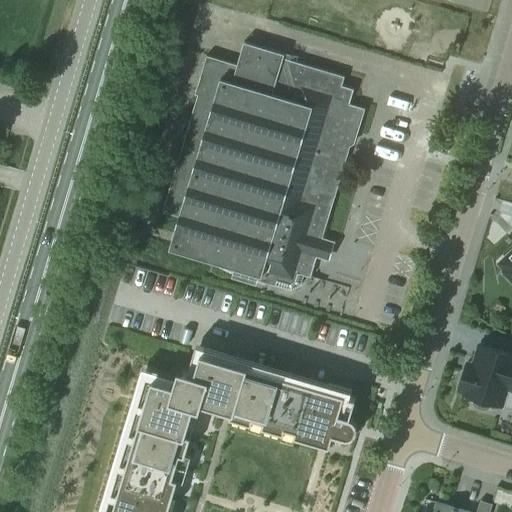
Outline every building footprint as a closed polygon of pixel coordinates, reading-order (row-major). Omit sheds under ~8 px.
[(196,94),(161,211),(177,216),(168,247),(232,266),(229,276),(246,282),(251,283),(252,278),(288,289),(298,283),(301,273),(309,275),(322,229),(323,226),(344,155),(345,151),(348,141),(344,140),(348,128),(356,130),(359,118),(363,106),(350,102),(354,87),(342,84),(344,79),(345,75),(314,66),(283,57),(284,53),(242,40),(235,65),(204,55),(192,93),(196,94)] [(511,250),(500,262),(506,268),(504,269),(511,277),(511,250)] [(511,352),(479,342),(470,371),(465,369),(464,368),(458,388),(464,389),(463,392),(473,395),(472,399),(473,403),(475,406),(483,409),(487,408),(490,405),(491,401),(501,404),(507,386),(511,387),(511,352)] [(163,511),(164,511),(165,511),(168,511),(173,496),(178,479),(173,478),(177,465),(181,451),(187,453),(192,436),(183,433),(186,422),(191,424),(196,404),(181,400),(184,388),(192,384),(206,388),(202,400),(221,405),(223,400),(235,404),(232,415),(264,425),(297,435),(328,444),(337,416),(343,394),(312,385),(279,375),(247,365),(215,356),(202,352),(196,374),(179,370),(175,385),(153,379),(149,392),(140,422),(131,452),(122,482),(112,511),(163,511)] [(489,511),(492,502),(480,499),(476,511),(472,511),(436,500),(432,511),(489,511)]
